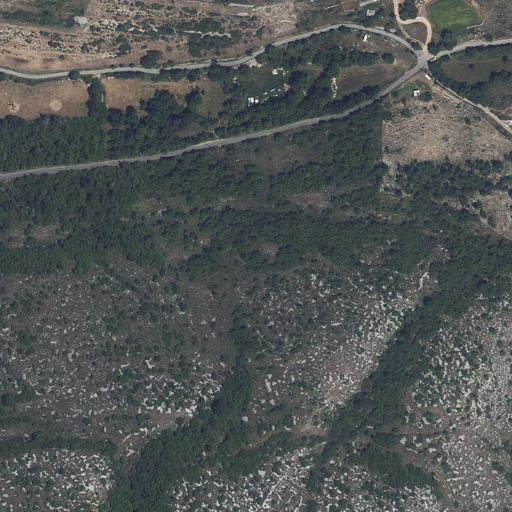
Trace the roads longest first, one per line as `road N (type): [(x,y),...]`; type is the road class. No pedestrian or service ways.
road 1 (unclassified): [(0,177),(167,154),(340,113),(426,62)]
road 2 (unclassified): [(426,62),(396,37),(353,25),(237,62),(37,76),(0,70)]
